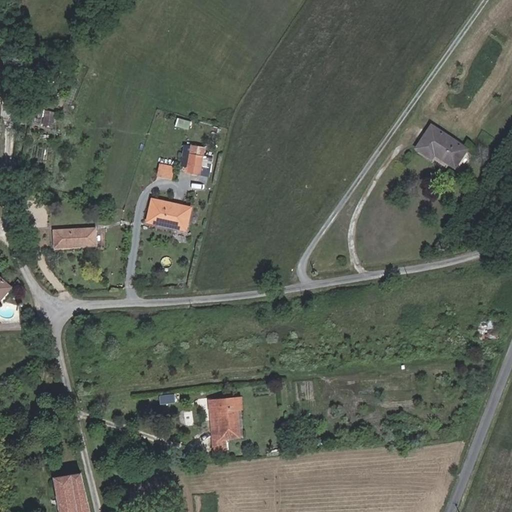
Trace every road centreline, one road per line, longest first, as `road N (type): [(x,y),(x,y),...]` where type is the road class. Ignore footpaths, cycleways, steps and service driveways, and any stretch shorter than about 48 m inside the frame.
road 1 (unclassified): [(511,242),(424,268),(306,286),(178,303),(66,305),(55,322),(102,511)]
road 2 (track): [(55,322),(20,263),(10,222),(11,53),(3,0)]
road 3 (unclassified): [(511,364),(452,511)]
